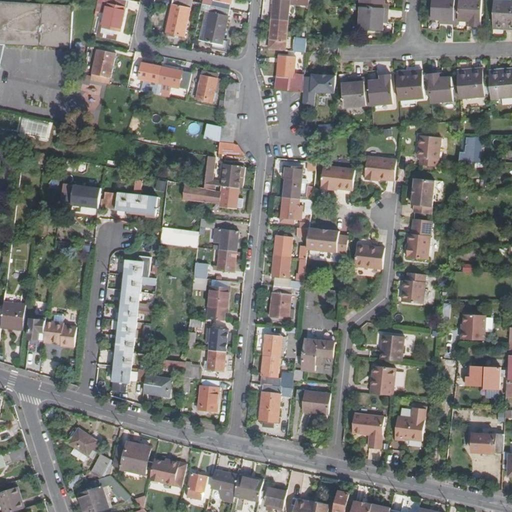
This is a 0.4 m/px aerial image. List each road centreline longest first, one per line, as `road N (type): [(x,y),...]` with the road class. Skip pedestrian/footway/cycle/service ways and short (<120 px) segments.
road 1 (residential): [(237,445),(263,166),(246,63)]
road 2 (residential): [(393,215),(388,288),(350,326),(334,466)]
road 3 (residential): [(334,466),(511,506)]
road 4 (residential): [(107,236),(85,403)]
road 5 (residential): [(85,403),(237,445)]
road 6 (residential): [(147,0),(139,33),(148,47),(246,63)]
road 7 (residential): [(63,511),(23,383)]
road 8 (unknown): [(432,488),(449,369)]
